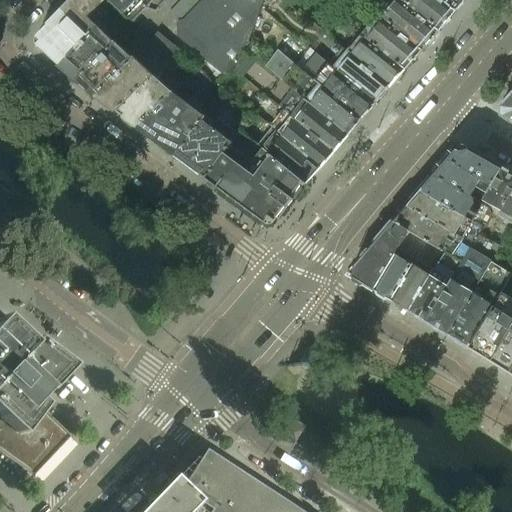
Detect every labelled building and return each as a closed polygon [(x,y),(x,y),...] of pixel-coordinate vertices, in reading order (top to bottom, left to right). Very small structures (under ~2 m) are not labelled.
[(71,0),(62,10),(88,35),(97,25),(89,17),(104,0),(71,0)] [(130,19),(147,0),(109,0),(116,6),(107,16),(120,29),(130,19)] [(163,0),(159,6),(165,12),(176,0),(163,0)] [(199,0),(181,0),(168,14),(178,23),(199,0)] [(259,17),(261,10),(264,0),(204,0),(180,26),(182,37),(227,75),(243,60),(250,41),(255,45),(270,25),(259,17)] [(438,31),(399,0),(395,0),(380,18),(421,50),(438,31)] [(456,11),(442,0),(399,0),(438,31),(444,24),(447,27),(452,20),(450,17),(456,11)] [(465,0),(442,0),(456,11),(465,0)] [(88,35),(62,10),(35,38),(36,43),(37,44),(59,65),(88,35)] [(268,19),(285,31),(291,23),(274,11),(268,19)] [(421,50),(380,18),(377,15),(370,23),(376,27),(366,39),(367,39),(404,69),(421,50)] [(389,86),(347,52),(312,23),(298,40),(327,64),(338,72),(375,102),(389,86)] [(97,25),(88,35),(59,65),(68,72),(68,76),(72,80),(76,80),(78,81),(115,42),(97,25)] [(180,51),(158,32),(152,39),(137,26),(131,33),(139,40),(138,41),(144,46),(145,45),(153,52),(156,48),(171,61),(180,51)] [(367,39),(366,39),(361,35),(347,52),(389,86),(393,83),(397,82),(402,77),(402,72),(404,69),(367,39)] [(115,42),(78,81),(86,88),(87,92),(91,95),(95,95),(96,96),(97,96),(132,59),(115,42)] [(324,89),(314,80),(279,51),(265,67),(304,101),(305,101),(347,134),(361,118),(324,89)] [(132,59),(97,96),(105,103),(106,107),(111,110),(115,110),(116,111),(152,76),(133,58),(132,59)] [(338,72),(327,64),(314,80),(324,89),(361,118),(376,102),(375,102),(338,72)] [(137,127),(173,92),(152,76),(116,111),(126,118),(124,120),(134,128),(136,126),(137,127)] [(205,117),(192,107),(173,92),(137,127),(159,143),(158,145),(167,152),(169,151),(177,156),(203,120),(205,117)] [(511,93),(500,107),(501,115),(511,121),(511,93)] [(348,135),(347,134),(305,101),(304,101),(291,117),(333,151),(348,135)] [(333,151),(291,117),(277,133),(281,137),(319,167),(333,151)] [(206,178),(232,142),(239,134),(218,118),(211,127),(203,120),(177,156),(190,167),(189,168),(199,176),(200,174),(206,178)] [(319,167),(281,137),(277,133),(276,132),(262,121),(248,138),(269,155),(305,183),(309,179),(312,181),(318,174),(316,171),(319,167)] [(305,183),(269,155),(248,138),(240,132),(239,134),(232,142),(206,178),(265,223),(272,222),(301,183),(304,185),(305,183)] [(457,149),(433,177),(481,206),(484,201),(484,202),(503,169),(464,148),(460,147),(457,149)] [(511,195),(511,174),(503,169),(484,202),(503,212),(511,195)] [(433,177),(421,191),(473,223),(483,207),(481,206),(433,177)] [(421,191),(407,207),(463,240),(473,223),(421,191)] [(511,195),(503,212),(511,217),(511,195)] [(463,240),(407,207),(393,223),(410,233),(427,242),(444,252),(452,257),(453,256),(463,262),(469,252),(471,249),(461,243),(463,240)] [(351,274),(353,277),(373,289),(396,252),(398,248),(402,246),(410,233),(393,223),(352,271),(351,274)] [(396,252),(373,289),(375,290),(377,295),(384,300),(389,299),(390,300),(427,242),(410,233),(402,246),(398,248),(396,252)] [(429,277),(433,270),(444,252),(427,242),(390,300),(408,311),(429,277)] [(447,334),(491,264),(469,252),(463,262),(451,280),(447,287),(425,321),(447,334)] [(451,280),(463,262),(453,256),(452,257),(444,252),(433,270),(451,280)] [(468,347),(494,306),(502,293),(511,277),(505,273),(491,264),(447,334),(468,347)] [(425,321),(447,287),(451,280),(433,270),(429,277),(408,311),(425,321)] [(511,299),(502,293),(494,306),(468,347),(511,374),(511,299)] [(69,367),(32,340),(29,344),(1,317),(0,318),(0,451),(34,476),(70,437),(39,408),(41,406),(32,398),(40,390),(44,394),(69,367)] [(285,415),(275,431),(274,432),(294,445),(305,428),(285,415)] [(307,511),(267,486),(213,450),(211,449),(203,458),(150,511),(307,511)]
